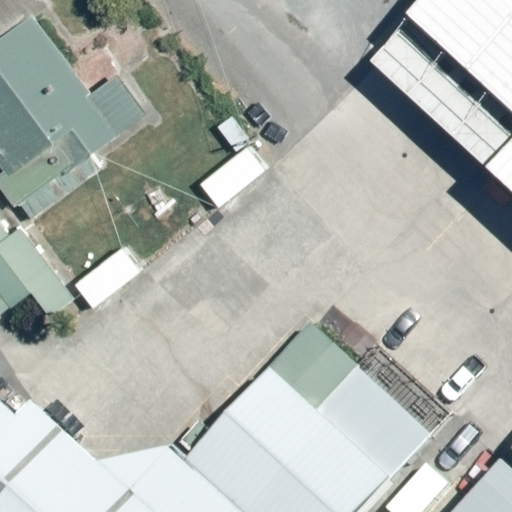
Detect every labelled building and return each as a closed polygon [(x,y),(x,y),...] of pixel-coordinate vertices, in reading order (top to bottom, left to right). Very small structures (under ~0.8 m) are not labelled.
[(53,0),(0,0),(0,154),(8,166),(0,171),(0,174),(34,220),(92,176),(82,163),(148,114),(119,75),(97,91),(40,15),(56,3),(53,0)] [(511,0),(435,0),(379,60),(511,181),(511,0)] [(255,174),(236,148),(187,183),(206,209),(255,174)] [(53,306),(39,285),(1,232),(0,230),(0,312),(8,307),(23,327),(53,306)] [(142,265),(121,238),(72,275),(92,302),(142,265)] [(0,404),(0,511),(379,511),(466,417),(339,303),(196,461),(181,448),(104,465),(40,406),(22,425),(0,404)] [(511,511),(511,463),(467,511),(511,511)]
